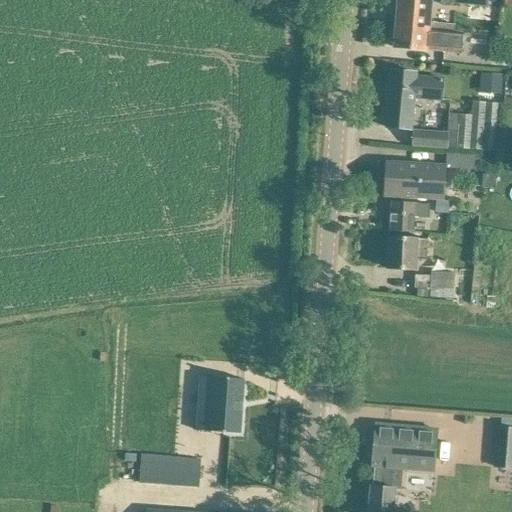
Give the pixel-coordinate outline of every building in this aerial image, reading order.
[(397,0),(398,2),(395,26),(395,27),(454,32),(454,25),(429,23),(431,0),(397,0)] [(462,33),(454,32),(395,27),(394,47),(393,47),(460,53),(462,33)] [(391,71),(386,128),(411,130),(414,98),(441,100),(443,80),(416,77),(416,73),(391,71)] [(492,75),(491,89),(501,89),(502,75),(492,75)] [(413,145),(495,153),(500,105),(473,103),(472,117),(449,115),(447,134),(414,131),(413,145)] [(386,162),(384,197),(443,201),(443,200),(444,200),(446,167),(445,166),(386,162)] [(436,201),(436,212),(449,213),(449,212),(449,202),(450,202),(436,201)] [(392,202),(390,231),(413,232),(414,217),(429,218),(429,204),(392,202)] [(426,260),(427,240),(389,238),(389,239),(386,239),(385,252),(388,252),(387,269),(415,270),(415,260),(426,260)] [(452,300),(455,273),(430,271),(430,276),(415,275),(414,288),(417,288),(416,297),(452,300)] [(240,434),(244,379),(200,376),(196,430),(240,434)] [(157,439),(175,440),(176,417),(158,416),(157,439)] [(368,511),(392,511),(394,489),(401,489),(402,468),(433,471),(436,430),(376,425),(372,466),(374,466),(372,486),(371,486),(368,511)] [(238,481),(288,482),(289,437),(239,436),(238,481)] [(511,468),(511,453),(497,452),(496,467),(511,468)] [(143,456),(141,483),(199,488),(201,460),(143,456)]
